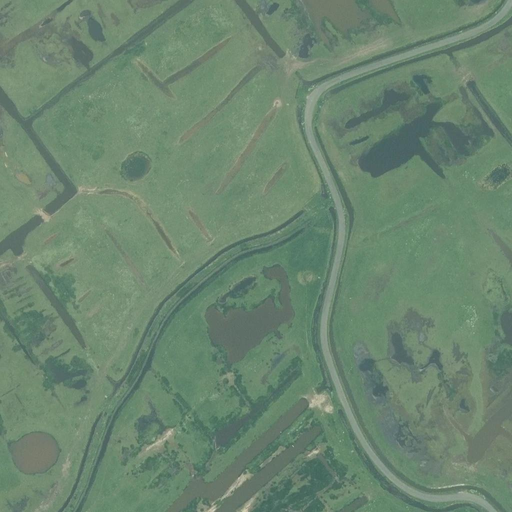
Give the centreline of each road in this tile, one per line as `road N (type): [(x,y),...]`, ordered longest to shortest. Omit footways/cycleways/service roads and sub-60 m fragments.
road 1 (unclassified): [(492,511),(481,501),(416,495),(399,485),(355,428),(324,339),(341,217),(308,115),(328,87),(467,37),(503,15),(511,0)]
road 2 (track): [(336,198),(282,235),(228,256),(171,305),(109,412),(68,511)]
